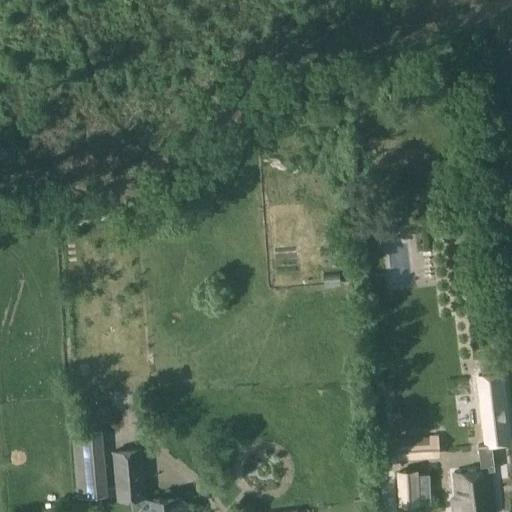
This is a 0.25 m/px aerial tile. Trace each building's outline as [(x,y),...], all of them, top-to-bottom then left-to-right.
[(503,371),(479,373),(486,444),(479,445),(481,469),(453,472),(456,499),(452,499),(453,511),(494,511),(490,469),(488,469),(487,458),(494,457),(492,445),(511,443),(503,371)] [(79,497),(109,495),(104,430),(74,432),(79,497)] [(374,455),(440,453),(439,436),(373,438),(374,455)] [(145,498),(145,496),(142,449),(113,452),(117,499),(137,497),(137,502),(142,506),(138,509),(138,511),(190,511),(190,505),(180,496),(147,499),(146,499),(145,498)] [(418,469),(397,470),(396,469),(398,505),(430,503),(429,473),(419,476),(419,473),(418,469)]
